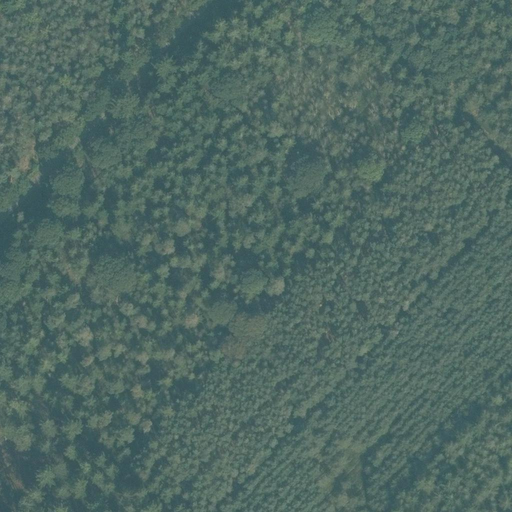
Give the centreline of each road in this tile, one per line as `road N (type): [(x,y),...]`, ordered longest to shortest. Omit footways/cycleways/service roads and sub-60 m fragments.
road 1 (unclassified): [(0,213),(201,0)]
road 2 (track): [(511,163),(330,0)]
